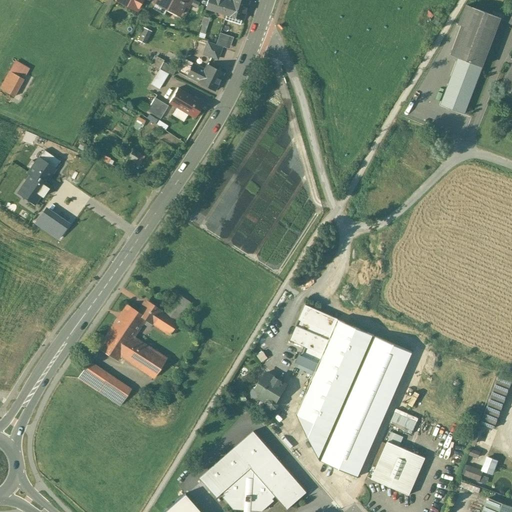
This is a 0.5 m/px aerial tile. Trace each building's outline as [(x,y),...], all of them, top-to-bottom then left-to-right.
[(117,0),(136,10),(141,0),(117,0)] [(156,0),(155,3),(155,2),(154,3),(166,9),(171,0),(156,0)] [(171,0),(166,9),(178,15),(179,15),(178,14),(182,5),(184,0),(171,0)] [(184,0),(182,5),(189,8),(193,0),(184,0)] [(208,0),(206,8),(226,14),(230,0),(208,0)] [(248,1),(244,0),(230,0),(226,14),(242,19),(248,1)] [(500,18),(477,9),(476,10),(466,6),(467,5),(466,5),(459,24),(462,25),(451,55),(458,57),(459,57),(482,66),(500,18)] [(137,39),(145,43),(151,31),(143,27),(137,39)] [(221,47),(207,42),(203,54),(217,59),(221,47)] [(482,66),(459,57),(458,57),(440,105),(464,114),(482,66)] [(223,73),(207,65),(204,69),(184,59),(177,72),(178,72),(186,76),(185,76),(198,82),(198,83),(214,91),(223,73)] [(162,62),(159,69),(172,76),(176,69),(162,62)] [(511,67),(507,76),(508,77),(503,84),(511,89),(511,67)] [(23,79),(9,71),(0,88),(0,89),(13,97),(23,79)] [(202,103),(177,88),(169,103),(177,108),(187,114),(194,118),(202,103)] [(167,106),(154,98),(146,111),(160,119),(167,106)] [(187,114),(177,108),(173,115),(183,121),(187,114)] [(60,161),(44,150),(16,193),(34,206),(49,185),(48,182),(56,170),(55,168),(60,161)] [(140,154),(133,150),(128,158),(134,162),(140,154)] [(70,227),(41,207),(31,223),(60,243),(70,227)] [(190,302),(175,293),(162,313),(159,311),(151,323),(169,335),(169,334),(170,335),(171,334),(170,333),(190,302)] [(126,305),(97,348),(116,361),(119,356),(133,337),(137,331),(136,331),(145,319),(151,323),(159,311),(160,310),(147,302),(143,308),(141,306),(137,312),(126,305)] [(375,336),(305,305),(289,340),(305,347),(297,365),(314,373),(296,414),(320,461),(375,336)] [(412,351),(375,336),(320,461),(359,477),(412,351)] [(166,359),(133,337),(119,356),(153,378),(166,359)] [(99,369),(89,362),(78,377),(88,384),(99,369)] [(130,390),(99,369),(88,384),(120,405),(130,390)] [(266,373),(256,389),(253,389),(251,392),(252,396),(255,397),(258,397),(267,402),(268,406),(271,408),(274,407),(276,404),(276,400),(285,385),(266,373)] [(498,376),(480,424),(494,429),(511,381),(498,376)] [(390,421),(412,431),(418,417),(396,407),(390,421)] [(306,492),(253,431),(199,478),(216,497),(222,493),(224,495),(222,497),(233,509),(262,511),(274,501),(272,499),(275,496),(286,509),(306,492)] [(403,437),(391,432),(387,441),(399,446),(403,437)] [(399,446),(387,441),(371,479),(408,495),(424,458),(399,446)] [(480,452),(471,448),(468,455),(478,458),(480,452)] [(478,470),(467,466),(464,475),(475,479),(478,470)] [(199,511),(184,494),(162,511),(199,511)] [(496,502),(487,498),(482,511),(511,511),(511,507),(507,506),(506,505),(497,502),(498,502),(496,502)]
